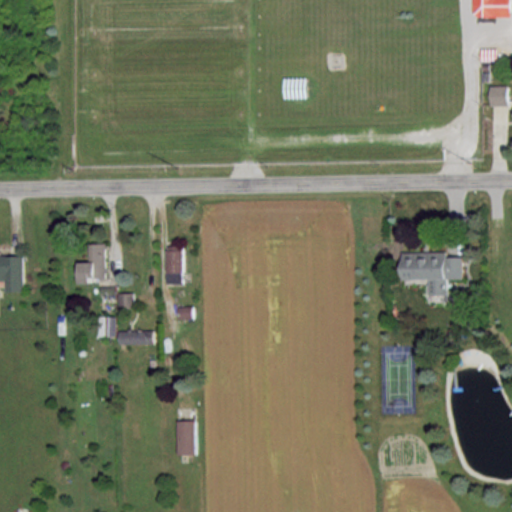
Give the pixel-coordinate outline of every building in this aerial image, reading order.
[(473,0),(474,16),(511,16),(511,0),(473,0)] [(491,105),(509,104),(508,85),(491,85),(491,105)] [(89,243),(90,261),(80,261),(81,281),(106,281),(106,243),(89,243)] [(184,245),(167,245),(168,284),(185,283),(184,245)] [(464,278),(464,256),(448,256),(448,251),(403,252),(403,279),(430,278),(430,295),(449,294),(448,278),(464,278)] [(0,253),(0,280),(7,280),(7,291),(25,291),(24,253),(0,253)] [(120,309),(134,308),(134,292),(119,293),(120,309)] [(193,318),(193,306),(179,306),(179,318),(193,318)] [(120,330),(120,344),(155,343),(155,329),(120,330)] [(197,420),(179,420),(180,454),(198,454),(197,420)]
